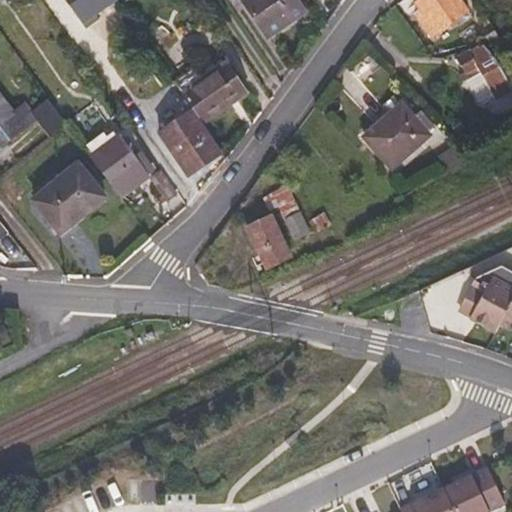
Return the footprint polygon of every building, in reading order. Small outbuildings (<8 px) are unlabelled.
[(247,0),(269,33),(306,6),(302,0),(247,0)] [(420,0),(440,30),(468,10),(461,0),(420,0)] [(511,92),(511,74),(490,50),(486,45),(481,49),(477,46),(458,60),(471,79),(464,83),(484,100),(491,101),(496,99),(510,91),(511,92)] [(229,62),(184,92),(205,121),(249,91),(229,62)] [(471,79),(467,74),(460,78),(464,83),(471,79)] [(31,110),(37,118),(51,136),(68,122),(49,96),(31,110)] [(0,147),(16,135),(37,118),(31,110),(26,104),(13,115),(0,97),(0,147)] [(393,162),(429,126),(401,97),(364,131),(393,162)] [(224,151),(195,110),(163,133),(191,174),(224,151)] [(161,167),(149,150),(137,158),(119,135),(92,154),(121,195),(161,167)] [(447,173),(464,160),(456,149),(439,160),(447,173)] [(33,201),(55,227),(75,211),(81,217),(106,198),(79,165),(33,201)] [(179,193),(164,172),(153,180),(168,202),(179,193)] [(75,211),(55,227),(61,234),(81,217),(75,211)] [(297,243),(310,236),(301,217),(287,224),(297,243)] [(268,271),(292,260),(272,218),(249,229),(268,271)] [(228,265),(238,260),(234,249),(223,255),(228,265)] [(511,287),(492,278),(484,293),(471,286),(460,310),(472,316),(471,320),(498,333),(503,323),(511,328),(511,287)] [(484,467),(441,488),(452,511),(486,511),(486,510),(501,503),(484,467)] [(397,509),(398,511),(452,511),(441,488),(397,509)]
